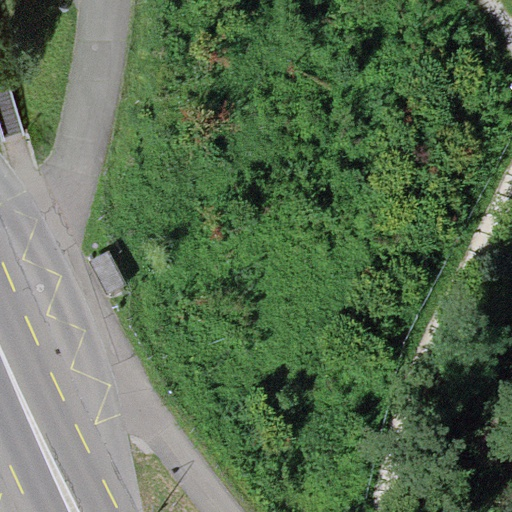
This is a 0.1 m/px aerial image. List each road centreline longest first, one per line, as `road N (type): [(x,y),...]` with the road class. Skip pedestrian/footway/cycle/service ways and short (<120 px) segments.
road 1 (unclassified): [(0,270),(77,164),(105,0)]
road 2 (track): [(20,393),(127,377),(223,511)]
road 3 (primary): [(0,345),(77,511)]
